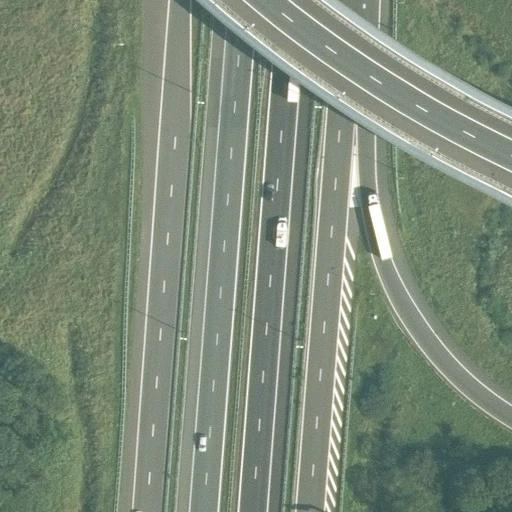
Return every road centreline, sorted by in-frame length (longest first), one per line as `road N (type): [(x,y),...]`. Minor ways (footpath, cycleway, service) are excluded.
road 1 (motorway): [(250,511),(288,0)]
road 2 (motorway): [(239,0),(202,511)]
road 3 (motorway): [(179,0),(146,511)]
road 4 (motorway): [(309,511),(339,115)]
road 5 (motorway): [(511,418),(444,363),(404,307),(339,115)]
road 6 (motorway): [(275,0),(369,69),(511,149)]
